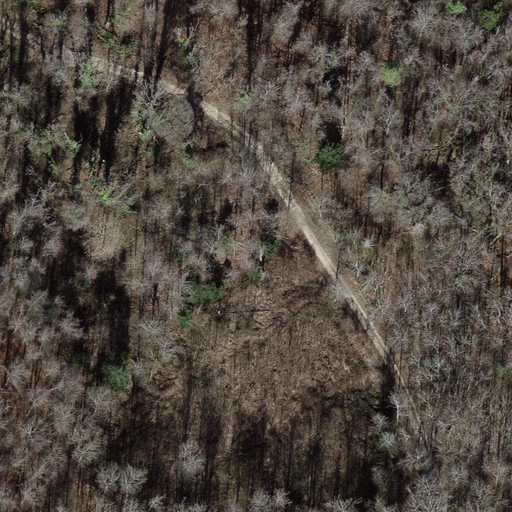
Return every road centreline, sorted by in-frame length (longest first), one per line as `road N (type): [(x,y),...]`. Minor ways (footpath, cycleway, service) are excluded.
road 1 (track): [(258,148),(399,371),(445,511)]
road 2 (track): [(0,15),(64,52),(184,93),(258,148)]
